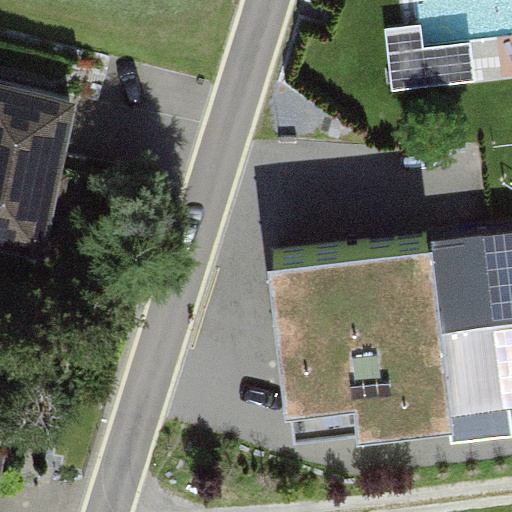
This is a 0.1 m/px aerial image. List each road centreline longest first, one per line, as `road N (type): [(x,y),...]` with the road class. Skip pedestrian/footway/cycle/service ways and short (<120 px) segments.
road 1 (residential): [(109,511),(258,0)]
road 2 (track): [(511,488),(322,511)]
